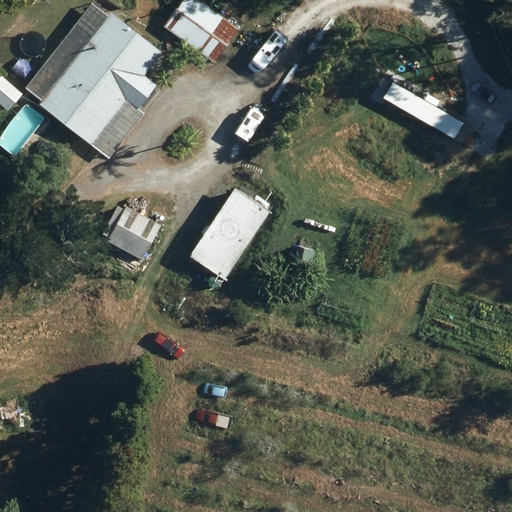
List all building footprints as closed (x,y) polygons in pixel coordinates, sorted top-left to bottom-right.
[(210,64),(236,27),(197,0),(178,0),(159,28),(210,64)] [(140,76),(153,59),(157,54),(89,1),(84,8),(20,89),(36,102),(33,106),(104,162),(107,157),(159,91),(140,76)] [(19,94),(0,77),(0,114),(0,115),(19,94)] [(264,214),(226,189),(181,259),(218,284),(264,214)] [(114,209),(98,236),(106,240),(103,246),(136,266),(160,225),(124,204),(119,212),(114,209)] [(314,284),(314,254),(287,255),(288,270),(303,270),(303,284),(314,284)]
